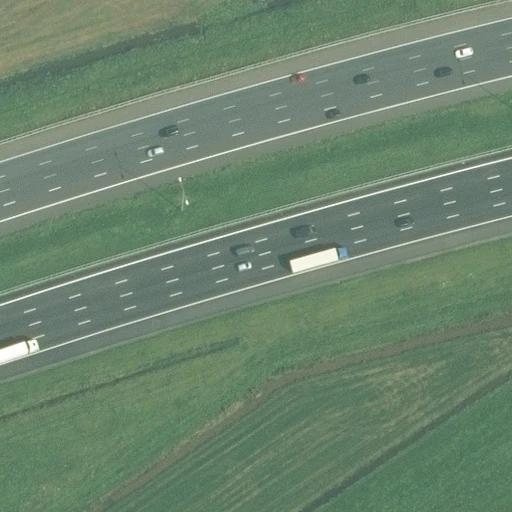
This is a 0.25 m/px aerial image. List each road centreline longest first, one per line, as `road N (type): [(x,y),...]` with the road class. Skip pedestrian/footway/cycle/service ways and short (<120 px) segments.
road 1 (motorway): [(0,336),(511,188)]
road 2 (motorway): [(511,43),(389,70),(0,189)]
